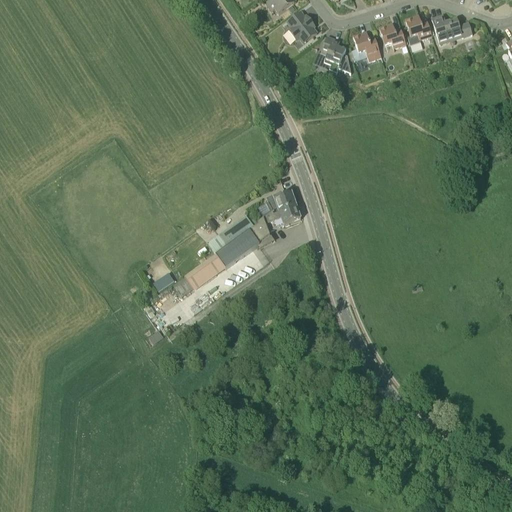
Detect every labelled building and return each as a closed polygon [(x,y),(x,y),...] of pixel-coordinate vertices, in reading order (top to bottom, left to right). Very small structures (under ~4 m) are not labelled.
[(296,4),(292,0),(281,0),(278,2),(276,0),(270,0),(264,5),(272,15),(275,12),(279,17),(296,4)] [(305,20),(301,15),(287,25),(291,30),(288,32),(296,43),(299,41),(303,46),(317,36),(313,31),(315,29),(309,22),(306,18),(305,20)] [(422,29),(422,28),(418,18),(405,23),(410,39),(408,40),(410,48),(420,45),(420,43),(432,39),(428,27),(422,29)] [(445,26),(443,18),(431,22),(434,31),(438,44),(461,36),(462,38),(461,39),(462,40),(463,40),(463,41),(472,38),(468,25),(459,28),(457,22),(445,26)] [(396,37),(396,36),(392,27),(379,31),(385,48),(391,46),(394,53),(394,51),(406,48),(405,47),(402,35),(396,37)] [(370,45),(367,35),(353,39),(357,52),(352,54),(354,62),(354,64),(367,60),(369,64),(381,60),(376,44),(370,45)] [(351,77),(347,59),(344,58),(346,53),(334,48),(336,43),(327,39),(320,56),(327,58),(324,66),(331,69),(329,73),(336,76),(338,72),(351,77)] [(285,194),(267,200),(273,214),(274,217),(296,209),(291,195),(286,197),(285,194)] [(274,217),(273,214),(226,248),(215,256),(225,270),(258,248),(260,250),(272,244),(268,233),(301,222),(300,219),(301,218),(300,216),(298,215),(296,209),(274,217)] [(215,256),(226,248),(218,237),(207,245),(215,256)] [(170,275),(154,286),(160,294),(176,284),(170,275)] [(179,299),(192,291),(185,280),(172,289),(179,299)] [(154,347),(163,340),(158,333),(149,340),(154,347)]
